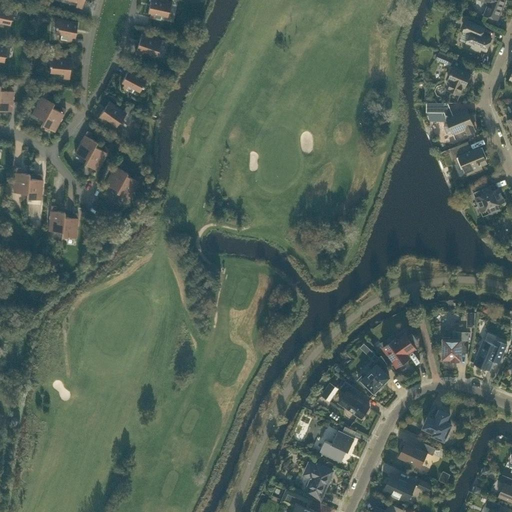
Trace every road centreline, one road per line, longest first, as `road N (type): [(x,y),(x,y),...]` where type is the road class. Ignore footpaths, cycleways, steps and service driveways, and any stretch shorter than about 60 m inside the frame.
road 1 (residential): [(352,511),(394,417),(419,391),(468,385),(511,405)]
road 2 (residential): [(511,168),(486,106),(511,43)]
